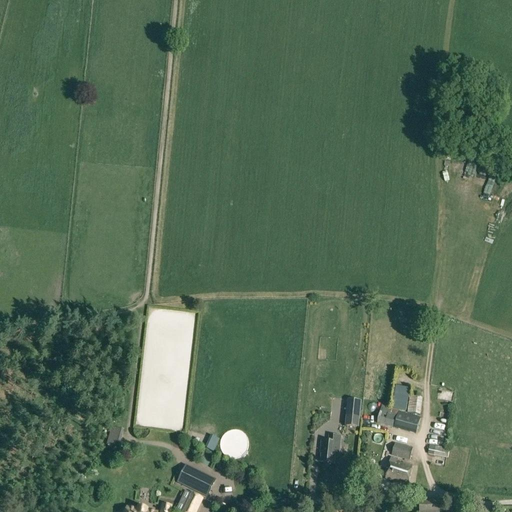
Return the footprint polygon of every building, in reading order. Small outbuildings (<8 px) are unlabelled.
[(361,395),(362,385),(350,384),(349,395),(361,395)] [(394,400),(393,410),(406,412),(409,394),(401,393),(400,401),(394,400)] [(359,428),(360,418),(361,401),(348,400),(345,426),(359,428)] [(416,434),(420,418),(398,412),(393,410),(390,409),(390,408),(382,405),(376,424),(416,434)] [(109,433),(106,445),(118,448),(121,437),(123,430),(111,427),(109,433)] [(204,443),(211,447),(217,436),(210,433),(204,443)] [(322,450),(320,463),(323,463),(323,465),(330,466),(330,464),(334,464),(337,437),(330,437),(330,442),(322,441),(321,450),(322,450)] [(431,445),(441,447),(442,441),(432,439),(431,445)] [(394,444),(391,456),(409,461),(413,449),(394,444)] [(428,455),(446,458),(447,459),(449,450),(429,446),(428,455)] [(189,462),(191,456),(176,452),(174,458),(189,462)] [(397,460),(391,458),(385,480),(407,486),(413,467),(396,462),(397,460)] [(364,463),(362,470),(375,473),(377,466),(364,463)] [(216,480),(209,477),(186,465),(177,483),(207,498),(216,480)] [(150,472),(142,473),(141,466),(134,467),(137,487),(152,485),(150,472)] [(190,492),(180,511),(197,511),(203,499),(190,492)] [(418,511),(439,511),(439,500),(419,501),(418,511)]
